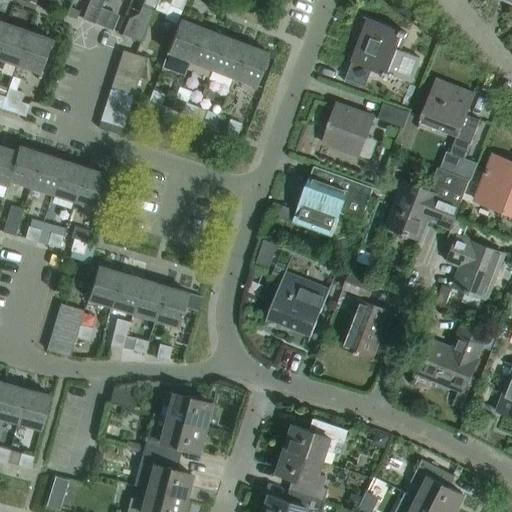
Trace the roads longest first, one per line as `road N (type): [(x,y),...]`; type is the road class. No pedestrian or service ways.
road 1 (residential): [(260,192),(101,143),(85,129),(111,36)]
road 2 (residential): [(511,473),(374,408),(265,378)]
road 3 (residential): [(13,356),(64,370),(147,373),(195,372),(228,360)]
road 4 (residential): [(260,192),(332,0)]
road 5 (residential): [(228,360),(232,284),(260,192)]
road 6 (residential): [(224,511),(265,378)]
